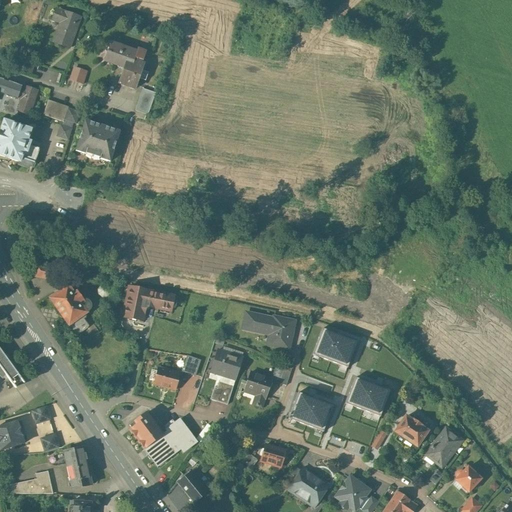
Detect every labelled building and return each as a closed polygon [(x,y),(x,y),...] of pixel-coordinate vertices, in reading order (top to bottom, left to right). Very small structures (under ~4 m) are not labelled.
[(80,17),(55,9),(52,21),(59,23),(53,42),(69,47),(80,17)] [(135,51),(112,44),(109,53),(106,52),(103,62),(122,68),(117,83),(135,89),(143,64),(141,64),(132,61),(135,51)] [(136,47),(135,51),(132,61),(141,64),(145,50),(136,47)] [(35,63),(24,60),(20,71),(31,74),(35,63)] [(85,71),(74,67),(70,80),(81,84),(85,71)] [(0,78),(0,90),(4,91),(3,94),(5,94),(16,98),(19,89),(20,86),(0,78)] [(23,91),(19,89),(16,98),(20,99),(16,110),(18,111),(29,114),(37,91),(24,86),(23,91)] [(154,93),(141,88),(134,111),(147,115),(154,93)] [(0,111),(16,117),(18,111),(16,110),(20,99),(16,98),(5,94),(0,107),(0,111)] [(54,102),(47,100),(42,115),(49,117),(54,102)] [(68,107),(54,102),(49,117),(63,122),(63,120),(67,108),(68,107)] [(79,112),(67,108),(63,120),(75,124),(79,112)] [(100,125),(85,120),(75,151),(94,159),(100,158),(109,162),(119,131),(105,126),(100,125)] [(29,130),(4,121),(0,131),(0,155),(18,162),(26,138),(29,130)] [(71,129),(59,125),(55,136),(67,141),(71,129)] [(30,139),(26,138),(18,162),(17,165),(27,169),(28,165),(33,167),(39,148),(28,145),(30,139)] [(195,257),(210,260),(213,249),(197,246),(195,257)] [(53,269),(35,265),(33,276),(51,280),(53,269)] [(59,290),(59,292),(49,299),(55,306),(53,307),(53,309),(59,318),(61,319),(63,317),(76,335),(88,326),(83,319),(86,317),(86,315),(85,314),(90,309),(91,306),(90,303),(88,301),(85,300),(83,301),(82,302),(75,293),(73,295),(67,287),(65,286),(62,286),(61,287),(59,288),(59,290)] [(173,296),(128,287),(126,296),(122,317),(142,321),(144,310),(148,307),(170,311),(173,296)] [(112,315),(122,317),(126,296),(116,294),(112,315)] [(272,319),(245,313),(242,328),(276,336),(274,346),(288,348),(294,321),(273,317),(272,319)] [(353,342),(325,331),(316,354),(344,365),(353,342)] [(299,358),(311,362),(315,349),(303,346),(299,358)] [(241,358),(217,350),(210,372),(224,376),(235,379),(241,358)] [(19,381),(0,356),(0,373),(11,388),(19,381)] [(201,361),(186,356),(181,370),(197,376),(201,361)] [(274,380),(279,382),(284,367),(279,365),(274,380)] [(291,368),(285,366),(284,367),(279,382),(279,384),(285,386),(291,368)] [(179,374),(157,368),(153,385),(174,390),(179,374)] [(270,379),(249,372),(244,389),(253,392),(254,393),(254,396),(252,404),(261,407),(270,379)] [(227,405),(235,379),(224,376),(222,382),(218,380),(216,388),(213,387),(209,400),(227,405)] [(385,392),(357,381),(349,403),(377,414),(385,392)] [(328,407),(300,396),(293,418),(320,429),(328,407)] [(45,406),(31,411),(35,424),(50,419),(45,406)] [(131,429),(129,430),(156,466),(175,452),(174,451),(179,447),(182,452),(196,442),(179,420),(166,430),(167,431),(163,435),(146,412),(129,425),(131,429)] [(411,420),(404,416),(394,432),(416,447),(426,431),(420,427),(422,424),(422,422),(415,417),(413,417),(411,420)] [(0,427),(0,450),(23,443),(23,438),(16,422),(0,427)] [(368,443),(376,430),(363,423),(356,436),(368,443)] [(461,441),(445,428),(426,453),(435,460),(435,462),(441,467),(461,441)] [(372,445),(378,449),(388,433),(382,429),(372,445)] [(54,434),(39,439),(43,453),(58,448),(54,434)] [(245,452),(251,443),(246,440),(240,448),(245,452)] [(245,452),(250,456),(256,447),(251,443),(245,452)] [(284,451),(264,445),(260,461),(279,467),(284,451)] [(83,447),(63,452),(71,489),(92,484),(83,447)] [(250,456),(245,452),(238,461),(244,465),(250,456)] [(247,469),(238,462),(229,474),(239,480),(247,469)] [(284,481),(290,485),(300,470),(294,466),(284,481)] [(460,470),(459,470),(453,476),(456,478),(452,482),(457,487),(459,485),(467,492),(480,479),(467,467),(464,470),(462,468),(460,470)] [(196,468),(177,483),(193,503),(206,492),(195,479),(200,474),(196,468)] [(328,485),(301,468),(300,470),(290,485),(286,490),(287,491),(291,486),(297,490),(295,492),(296,494),(296,496),(298,497),(300,498),(302,497),(303,496),(315,505),(319,499),(328,485)] [(442,474),(436,469),(428,480),(434,485),(442,474)] [(34,474),(35,479),(7,485),(7,494),(52,494),(47,471),(34,474)] [(357,507),(360,509),(369,498),(365,495),(368,490),(363,486),(363,485),(356,479),(355,480),(349,476),(333,497),(339,501),(338,504),(346,510),(348,507),(354,511),(357,507)] [(396,491),(381,511),(412,511),(416,506),(396,491)] [(371,511),(378,502),(370,496),(369,498),(360,509),(359,511),(361,511),(371,511)] [(319,499),(315,505),(320,508),(324,503),(319,499)] [(89,511),(90,503),(68,502),(67,511),(89,511)] [(470,504),(468,502),(460,511),(461,511),(474,511),(480,506),(478,504),(470,504)]
